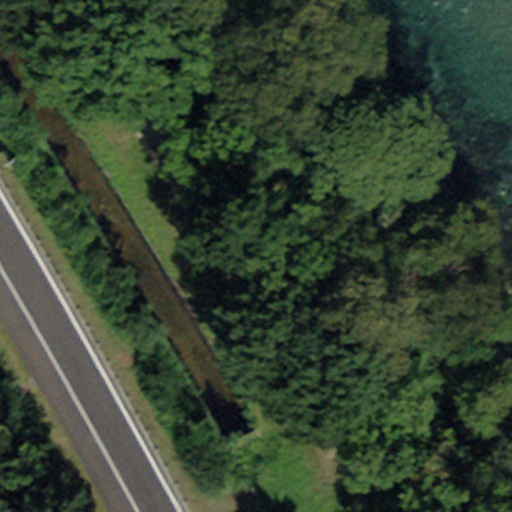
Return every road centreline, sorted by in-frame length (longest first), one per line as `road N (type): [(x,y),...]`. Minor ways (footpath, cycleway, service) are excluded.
road 1 (track): [(336,511),(235,278),(35,0)]
road 2 (motorway): [(0,232),(157,511)]
